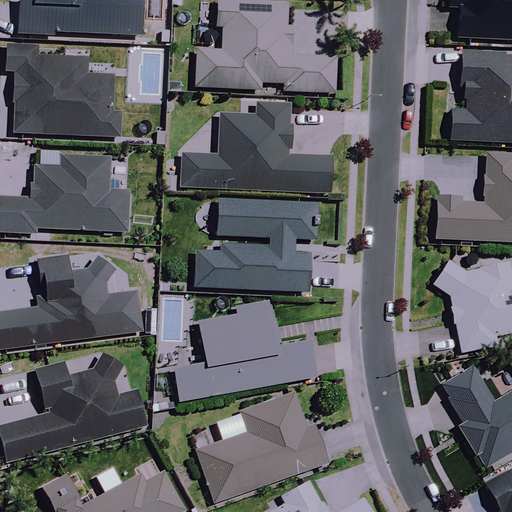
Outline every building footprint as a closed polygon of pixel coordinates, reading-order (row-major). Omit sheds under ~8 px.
[(14,0),(13,38),(53,39),(53,37),(139,40),(141,0),(14,0)] [(511,0),(448,0),(448,12),(457,13),(455,42),(511,44),(511,0)] [(284,6),(200,2),(199,20),(211,20),(210,31),(221,32),(220,51),(195,50),(193,90),(259,92),(258,98),(282,99),(282,94),(331,96),(333,56),(288,54),(290,28),(283,28),(284,6)] [(3,48),(2,76),(11,76),(9,136),(118,140),(119,116),(113,115),(115,77),(87,75),(88,61),(39,59),(39,50),(3,48)] [(457,87),(461,87),(461,100),(464,100),(463,114),(449,113),(447,142),(511,146),(511,59),(459,56),(457,87)] [(288,106),(255,106),(255,118),(217,118),(217,158),(180,158),(180,195),(327,195),(327,159),(288,159),(288,106)] [(50,170),(32,169),(32,186),(28,186),(27,202),(0,200),(0,234),(35,236),(35,231),(126,235),(128,194),(109,193),(111,161),(50,158),(50,170)] [(511,159),(483,158),(481,206),(459,205),(459,199),(432,198),(430,242),(511,245),(511,159)] [(214,240),(220,240),(219,245),(219,255),(194,254),(193,290),(305,294),(306,256),(292,256),(293,241),(313,242),(314,206),(215,202),(214,240)] [(96,260),(85,273),(67,275),(65,259),(33,263),(39,310),(0,315),(0,351),(140,334),(135,295),(107,298),(105,286),(114,276),(96,260)] [(432,288),(447,296),(449,310),(446,311),(449,327),(453,326),(458,355),(495,348),(493,338),(511,334),(511,284),(511,285),(507,265),(465,273),(445,263),(432,288)] [(266,302),(232,309),(234,317),(195,324),(203,366),(171,372),(177,405),(312,380),(306,345),(275,350),(266,302)] [(121,370),(100,359),(91,374),(65,381),(62,366),(31,374),(43,417),(0,428),(0,455),(3,466),(142,430),(133,394),(116,398),(113,385),(121,370)] [(477,455),(485,469),(511,452),(511,369),(510,371),(511,374),(511,391),(493,403),(471,368),(441,387),(463,424),(457,428),(474,457),(477,455)] [(212,423),(214,430),(191,438),(213,504),(325,466),(311,426),(304,428),(293,396),(212,423)] [(511,511),(511,471),(483,486),(495,511),(511,511)] [(79,506),(64,479),(40,492),(50,511),(181,511),(161,473),(141,483),(137,475),(123,483),(118,472),(97,483),(102,494),(79,506)] [(339,511),(322,511),(307,483),(270,503),(274,509),(268,511),(366,511),(361,501),(339,511)]
